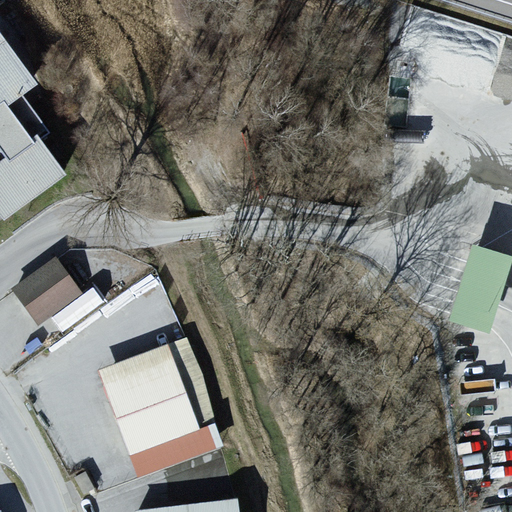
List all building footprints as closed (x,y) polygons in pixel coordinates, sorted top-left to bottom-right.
[(0,46),(0,219),(57,178),(34,148),(46,139),(18,101),(32,90),(0,46)] [(511,256),(475,247),(455,325),(492,334),(511,256)] [(57,266),(11,297),(32,330),(52,317),(79,299),(57,266)] [(92,290),(52,317),(60,330),(101,303),(92,290)] [(163,357),(101,377),(127,458),(189,438),(163,357)]
